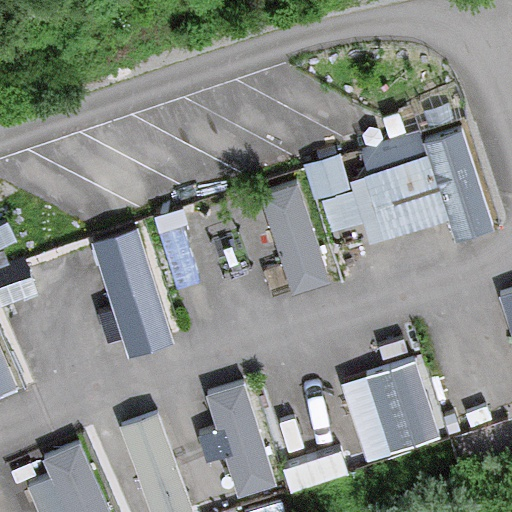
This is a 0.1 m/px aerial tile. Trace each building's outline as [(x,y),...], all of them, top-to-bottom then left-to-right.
[(470,119),(428,134),(430,142),(454,211),(458,221),(500,206),(470,119)] [(454,211),(430,142),(366,164),(391,231),(454,211)] [(296,170),(254,184),(284,271),(326,257),(296,170)] [(144,222),(97,235),(118,309),(165,296),(144,222)] [(0,334),(0,384),(17,378),(0,334)] [(253,373),(210,388),(244,484),(288,469),(253,373)] [(433,387),(344,420),(358,457),(447,425),(433,387)] [(163,400),(124,413),(156,511),(163,511),(196,501),(163,400)] [(52,463),(24,476),(39,511),(128,511),(90,425),(44,446),(52,463)]
